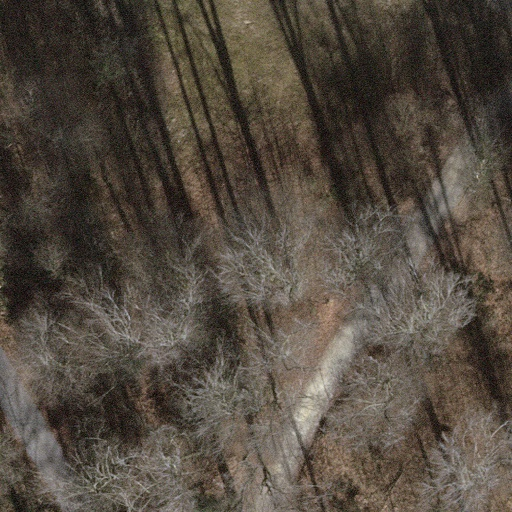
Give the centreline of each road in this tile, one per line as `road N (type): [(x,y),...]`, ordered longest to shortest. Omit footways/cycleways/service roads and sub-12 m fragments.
road 1 (track): [(266,511),(277,465),(438,178),(511,102)]
road 2 (track): [(0,358),(84,511)]
